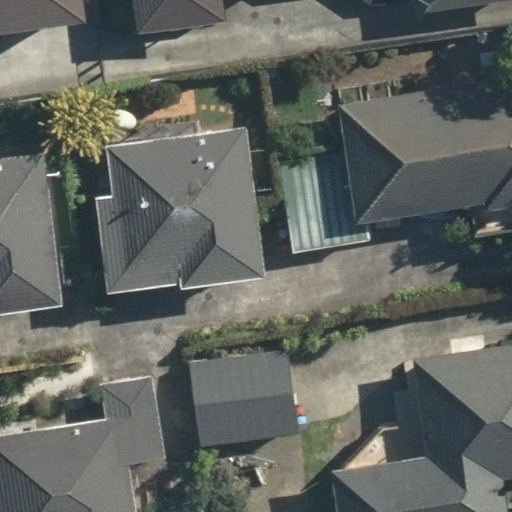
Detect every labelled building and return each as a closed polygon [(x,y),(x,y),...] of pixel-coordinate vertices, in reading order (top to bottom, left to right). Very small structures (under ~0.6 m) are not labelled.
[(106,0),(0,0),(0,23),(107,11),(106,0)] [(142,0),(145,19),(250,2),(249,0),(142,0)] [(511,67),(350,92),(367,205),(476,188),(482,226),(511,221),(511,67)] [(110,185),(122,280),(279,260),(261,115),(117,133),(123,184),(110,185)] [(0,148),(0,303),(79,290),(54,139),(0,148)] [(338,154),(286,163),(300,242),(352,233),(338,154)] [(416,511),(511,511),(511,333),(420,346),(429,412),(404,415),(416,511)] [(199,351),(209,441),(223,439),(226,467),(317,456),(304,339),(199,351)] [(0,424),(0,453),(6,511),(147,511),(140,449),(173,445),(164,369),(107,376),(112,411),(0,424)]
